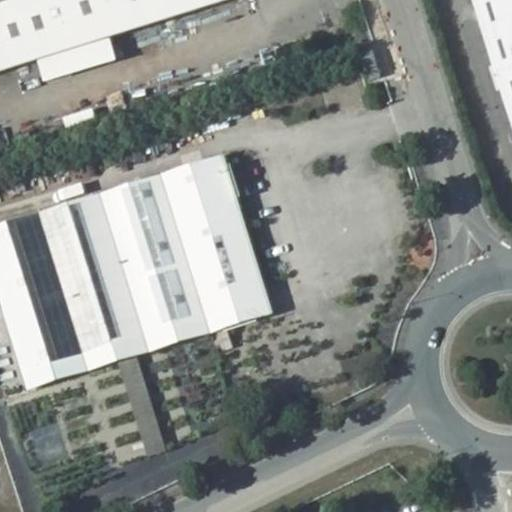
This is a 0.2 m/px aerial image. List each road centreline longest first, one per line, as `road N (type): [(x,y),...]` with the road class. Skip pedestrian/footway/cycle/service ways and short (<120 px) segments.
road 1 (unknown): [(430,101),(299,151),(283,166),(276,193),(302,282)]
road 2 (unclassified): [(469,225),(399,0)]
road 3 (unclassified): [(376,425),(204,511)]
